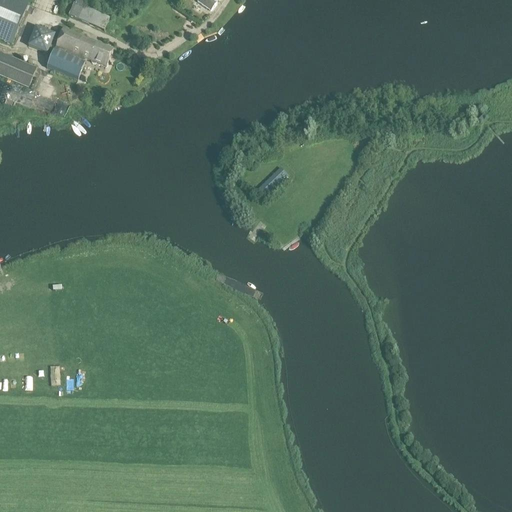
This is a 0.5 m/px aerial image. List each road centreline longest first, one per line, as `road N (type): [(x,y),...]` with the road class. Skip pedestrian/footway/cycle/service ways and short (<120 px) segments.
road 1 (unclassified): [(0,46),(14,49),(28,24),(49,18),(149,56),(201,28),(226,0)]
road 2 (track): [(0,353),(166,328),(183,322),(217,280)]
